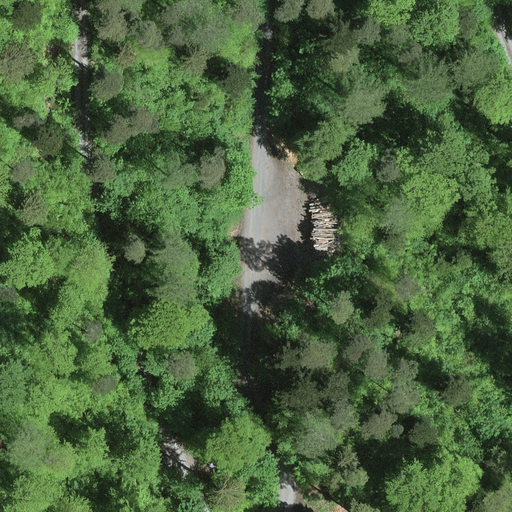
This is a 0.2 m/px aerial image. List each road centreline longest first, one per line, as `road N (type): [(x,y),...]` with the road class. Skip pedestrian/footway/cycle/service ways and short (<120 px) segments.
road 1 (track): [(80,0),(94,197),(162,429),(210,511)]
road 2 (track): [(282,511),(288,476),(251,391),(243,329),(267,0)]
